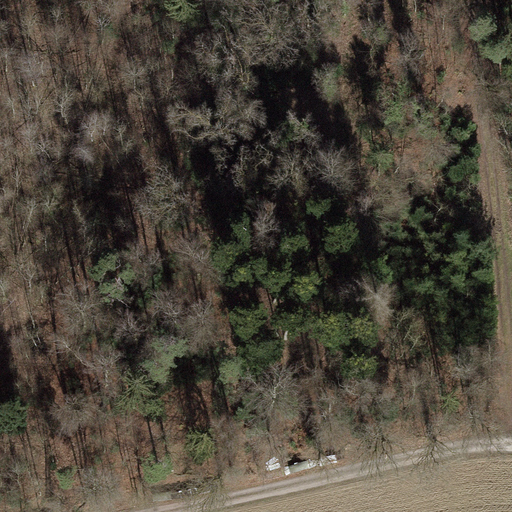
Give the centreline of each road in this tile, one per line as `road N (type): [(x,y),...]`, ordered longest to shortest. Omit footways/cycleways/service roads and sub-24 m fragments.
road 1 (track): [(146,511),(511,444)]
road 2 (track): [(511,305),(481,0)]
